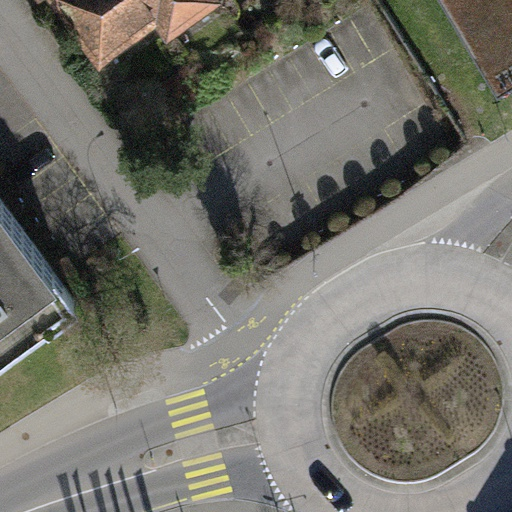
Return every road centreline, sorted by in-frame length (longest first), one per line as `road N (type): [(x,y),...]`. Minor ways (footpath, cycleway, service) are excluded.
road 1 (residential): [(0,15),(294,410)]
road 2 (tertiary): [(22,511),(199,444),(295,428)]
road 3 (tertiary): [(476,286),(425,278),(350,310),(307,357),(294,410)]
